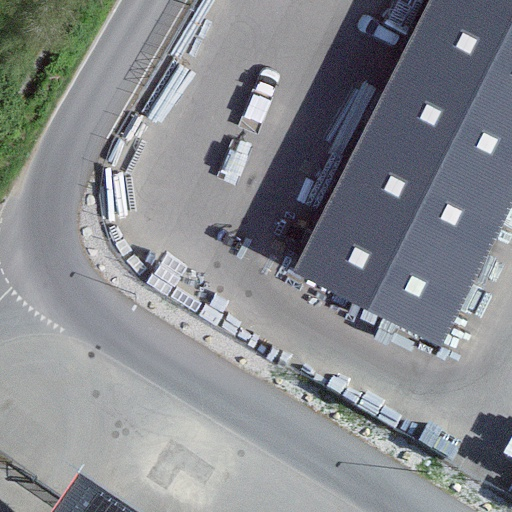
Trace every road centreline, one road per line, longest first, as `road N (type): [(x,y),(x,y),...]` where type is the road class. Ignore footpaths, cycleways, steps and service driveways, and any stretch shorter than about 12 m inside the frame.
road 1 (unclassified): [(414,511),(2,265)]
road 2 (unclassified): [(154,0),(2,265)]
road 3 (track): [(0,113),(64,0)]
